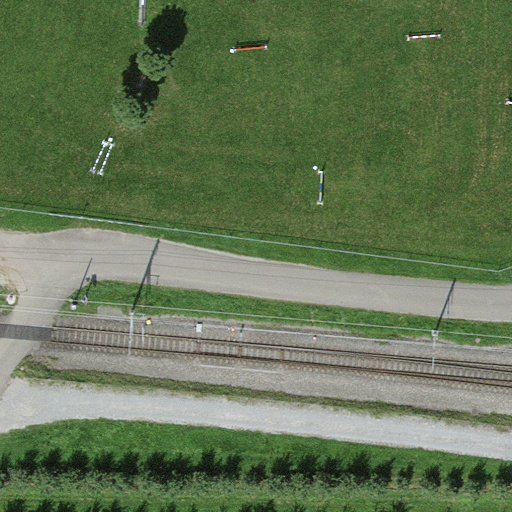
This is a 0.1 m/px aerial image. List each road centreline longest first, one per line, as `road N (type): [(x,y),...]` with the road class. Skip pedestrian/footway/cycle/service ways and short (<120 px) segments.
road 1 (track): [(511,444),(0,401)]
road 2 (unclassified): [(55,261),(511,302)]
road 3 (unclassified): [(0,373),(50,291),(55,261)]
